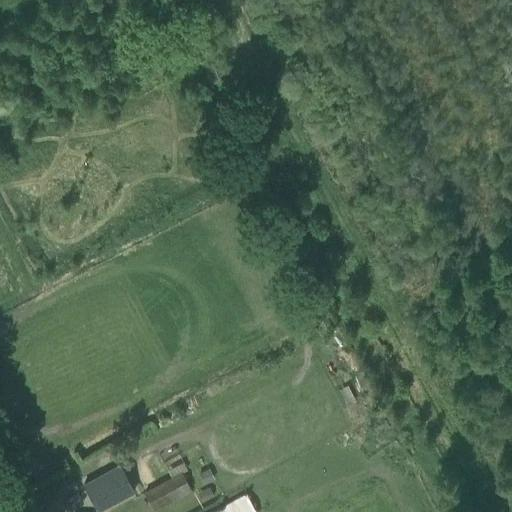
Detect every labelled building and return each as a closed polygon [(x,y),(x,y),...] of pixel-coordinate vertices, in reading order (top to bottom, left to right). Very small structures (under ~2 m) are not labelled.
[(118,466),(85,485),(98,509),(132,491),(118,466)] [(209,468),(198,473),(203,484),(214,479),(209,468)] [(180,471),(142,492),(153,511),(190,490),(180,471)] [(209,487),(197,493),(202,502),(214,496),(209,487)] [(251,511),(244,496),(210,511),(251,511)]
